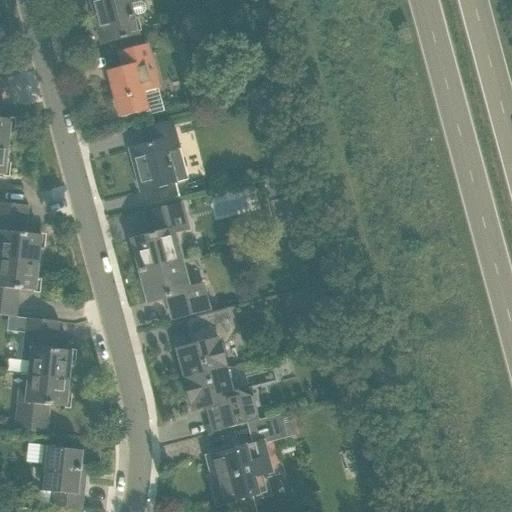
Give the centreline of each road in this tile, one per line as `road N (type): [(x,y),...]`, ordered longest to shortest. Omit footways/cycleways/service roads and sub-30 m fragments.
road 1 (track): [(440,511),(312,0)]
road 2 (residential): [(122,511),(131,421),(27,0)]
road 3 (primary): [(423,0),(511,329)]
road 4 (primary): [(511,148),(472,0)]
